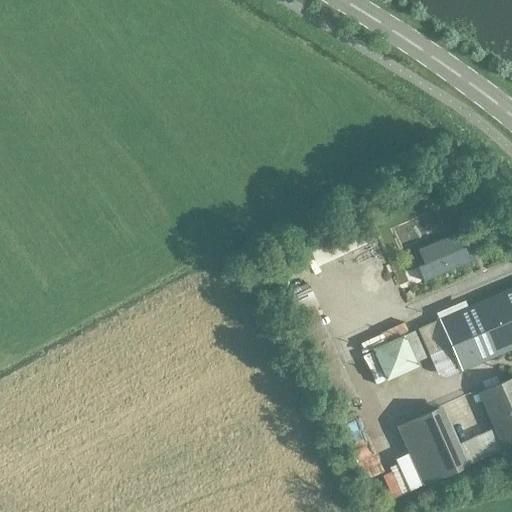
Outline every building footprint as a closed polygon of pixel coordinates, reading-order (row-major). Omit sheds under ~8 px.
[(460,232),(417,250),(424,264),(430,279),(472,261),(460,232)] [(308,281),(288,288),(295,309),(316,302),(308,281)] [(511,345),(511,288),(439,319),(460,368),(511,345)] [(398,311),(392,296),(363,308),(369,322),(398,311)] [(416,365),(403,335),(374,348),(387,378),(416,365)] [(511,378),(479,392),(504,448),(511,444),(511,378)] [(398,425),(414,460),(423,482),(463,465),(438,407),(398,425)]
